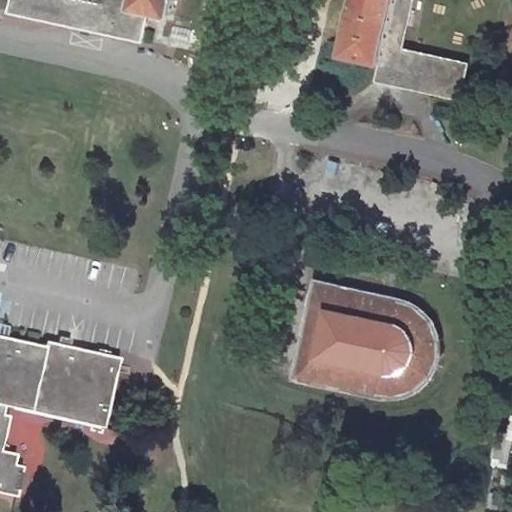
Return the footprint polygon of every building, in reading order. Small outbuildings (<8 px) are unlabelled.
[(133,9),(134,0),(11,0),(8,13),(143,43),(148,20),(149,12),(133,9)] [(134,0),(133,9),(149,12),(166,16),(173,17),(176,0),(134,0)] [(355,0),(344,55),(381,63),(377,81),(423,91),(459,99),(467,65),(402,50),(407,26),(404,25),(407,15),(409,15),(412,0),(355,0)] [(393,298),(317,282),(296,377),(384,396),(393,396),(404,394),(415,390),(423,384),(431,375),(435,368),(438,359),(439,350),(439,341),(436,330),(431,320),(424,312),(415,306),(405,301),(393,298)] [(44,348),(0,338),(0,493),(15,497),(22,467),(13,465),(15,454),(0,451),(0,450),(8,417),(1,415),(2,407),(5,395),(104,417),(117,359),(65,348),(67,341),(58,338),(56,346),(45,343),(44,348)] [(2,407),(101,429),(104,417),(5,395),(2,407)] [(511,445),(511,437),(499,435),(498,441),(495,458),(509,461),(511,445)]
